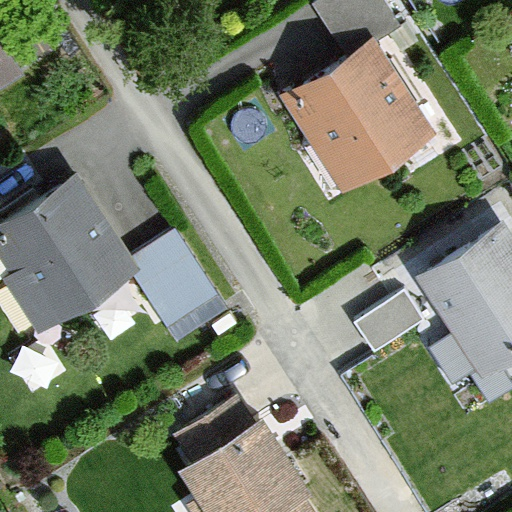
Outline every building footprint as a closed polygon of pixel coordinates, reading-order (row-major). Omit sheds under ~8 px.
[(327,0),(342,27),(391,0),(327,0)] [(429,123),(365,28),(275,88),(339,183),(429,123)] [(69,159),(0,200),(0,252),(34,309),(127,253),(69,159)] [(511,345),(511,231),(497,208),(411,262),(477,367),(511,345)] [(409,272),(358,302),(377,336),(429,306),(409,272)] [(326,511),(327,511),(253,398),(161,458),(196,511),(326,511)]
